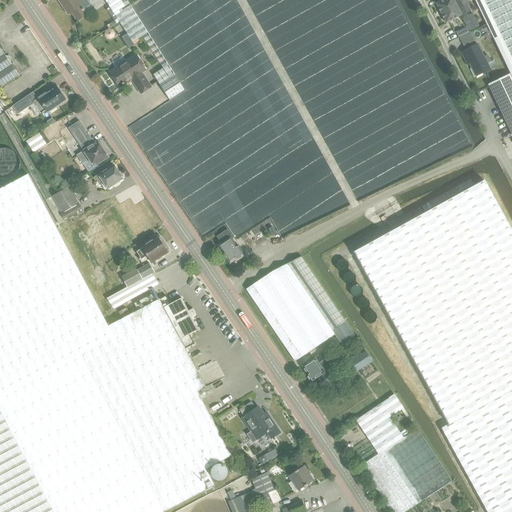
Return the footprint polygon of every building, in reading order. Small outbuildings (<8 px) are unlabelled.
[(83,9),(90,5),(86,0),(58,0),(68,14),(72,12),(78,21),(87,15),(83,9)] [(104,0),(115,16),(139,0),(104,0)] [(444,0),(436,4),(446,23),(463,14),(465,18),(464,19),(468,28),(477,23),(473,14),(467,17),(465,13),(471,10),(465,0),(444,0)] [(511,0),(474,0),(510,74),(511,77),(511,0)] [(130,6),(115,16),(133,42),(147,33),(130,6)] [(465,27),(456,32),(458,37),(468,32),(465,27)] [(105,31),(104,35),(106,38),(110,40),(114,37),(115,33),(112,29),(108,29),(105,31)] [(475,41),(470,32),(459,37),(464,46),(475,41)] [(487,63),(490,61),(487,55),(484,57),(477,44),(463,51),(476,76),(490,69),(487,63)] [(0,88),(19,76),(0,47),(0,88)] [(141,93),(151,87),(142,73),(146,70),(136,55),(109,72),(119,87),(131,79),(141,93)] [(168,65),(153,75),(169,100),(186,90),(168,65)] [(511,77),(510,74),(488,85),(489,86),(511,133),(511,77)] [(36,98),(37,99),(36,99),(32,93),(11,107),(17,115),(29,107),(30,110),(35,107),(40,114),(45,111),(47,113),(49,111),(50,112),(56,109),(55,107),(65,100),(59,91),(58,92),(56,88),(45,96),(43,93),(36,98)] [(65,220),(83,210),(74,193),(78,190),(73,182),(68,184),(70,187),(50,197),(3,114),(0,116),(0,120),(58,223),(65,220)] [(68,129),(84,151),(77,156),(83,164),(89,160),(94,167),(108,157),(102,148),(103,146),(101,143),(99,143),(97,141),(95,143),(87,133),(88,132),(86,130),(85,130),(79,121),(68,129)] [(40,133),(26,142),(33,153),(47,144),(40,133)] [(21,165),(20,162),(19,160),(18,157),(16,155),(13,153),(10,152),(8,151),(4,151),(2,152),(0,152),(0,177),(0,178),(3,179),(6,179),(8,179),(11,178),(14,177),(16,176),(18,173),(19,171),(20,168),(21,165)] [(122,177),(123,175),(121,172),(118,172),(113,165),(94,178),(100,185),(103,183),(108,189),(123,178),(122,177)] [(0,511),(163,511),(197,494),(108,326),(74,262),(28,174),(0,188),(0,511)] [(511,511),(511,232),(484,181),(354,252),(449,425),(441,429),(487,511),(511,511)] [(406,222),(465,191),(461,183),(402,214),(406,222)] [(127,190),(59,228),(114,309),(159,285),(152,274),(154,272),(149,263),(137,269),(136,268),(121,277),(127,287),(123,289),(107,263),(154,230),(127,190)] [(272,236),(276,234),(273,227),(268,229),(272,236)] [(237,261),(245,256),(239,247),(238,249),(232,240),(233,239),(227,229),(216,237),(221,243),(217,246),(230,264),(236,260),(237,261)] [(167,251),(169,249),(161,238),(159,239),(158,237),(142,248),(142,249),(137,252),(141,260),(147,256),(151,263),(168,252),(167,251)] [(295,361),(335,335),(348,326),(301,256),(272,272),(246,289),(295,361)] [(152,295),(135,304),(138,310),(155,301),(152,295)] [(128,316),(108,326),(197,494),(214,485),(205,469),(231,456),(210,416),(197,392),(206,388),(193,364),(180,339),(164,309),(163,308),(159,299),(128,316)] [(181,299),(163,308),(164,309),(180,339),(198,330),(191,317),(196,314),(193,309),(188,311),(181,299)] [(354,335),(348,326),(335,335),(341,344),(354,335)] [(356,370),(371,360),(365,351),(350,361),(356,370)] [(322,361),(326,358),(323,352),(301,366),(307,374),(306,377),(308,380),(312,381),(318,377),(321,383),(332,376),(322,361)] [(404,511),(439,490),(452,481),(417,429),(403,438),(389,417),(403,408),(394,394),(356,420),(368,439),(348,452),(390,511),(404,511)] [(242,418),(252,433),(248,436),(252,442),(256,440),(257,440),(263,436),(265,440),(270,437),(271,439),(280,433),(269,417),(266,419),(258,407),(255,409),(251,402),(239,410),(243,417),(242,418)] [(275,449),(264,455),(267,461),(278,455),(275,449)] [(229,474),(229,473),(228,470),(226,467),(223,465),(220,464),(216,464),(213,466),(211,469),(210,473),(210,477),(211,478),(212,480),(215,482),(219,483),(222,482),(226,481),(228,477),(229,474)] [(298,491),(313,482),(303,467),(289,476),(298,491)] [(251,511),(258,509),(263,507),(265,511),(274,508),(268,493),(274,491),(266,474),(251,480),(256,490),(234,499),(230,491),(224,493),(232,511),(251,511)] [(282,511),(300,511),(305,510),(301,501),(289,507),(282,510),(282,511)]
